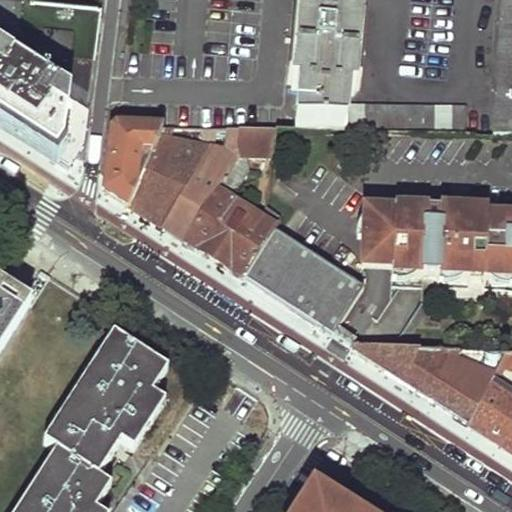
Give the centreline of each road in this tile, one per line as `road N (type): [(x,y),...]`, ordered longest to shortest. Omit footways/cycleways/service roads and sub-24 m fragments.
road 1 (secondary): [(325,391),(70,231)]
road 2 (residential): [(112,0),(87,190),(70,231)]
road 3 (secondary): [(508,511),(325,391)]
road 4 (residential): [(247,511),(325,391)]
